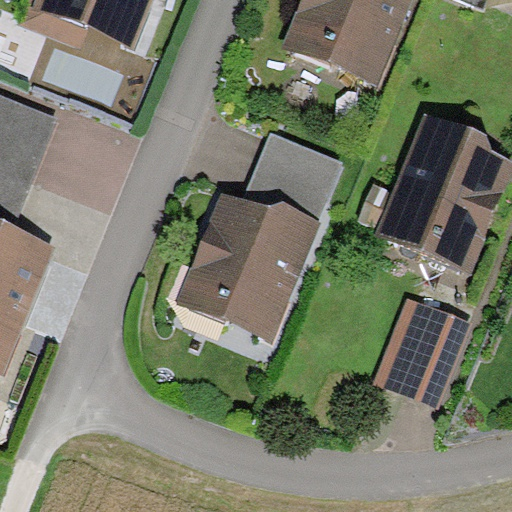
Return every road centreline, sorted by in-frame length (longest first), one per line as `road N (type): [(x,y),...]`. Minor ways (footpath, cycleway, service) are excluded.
road 1 (residential): [(511,453),(382,478),(239,460),(68,381),(225,0)]
road 2 (track): [(12,511),(68,381)]
